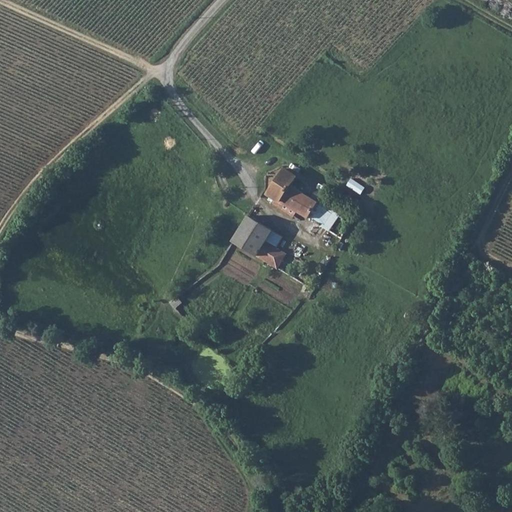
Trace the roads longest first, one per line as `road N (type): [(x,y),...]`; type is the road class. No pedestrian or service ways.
road 1 (track): [(0,330),(89,350),(162,382),(216,418),(276,508)]
road 2 (unclassified): [(276,167),(256,185),(169,88),(174,57),(222,0)]
road 3 (track): [(0,226),(75,137),(153,71),(170,72)]
road 4 (track): [(153,71),(0,0)]
